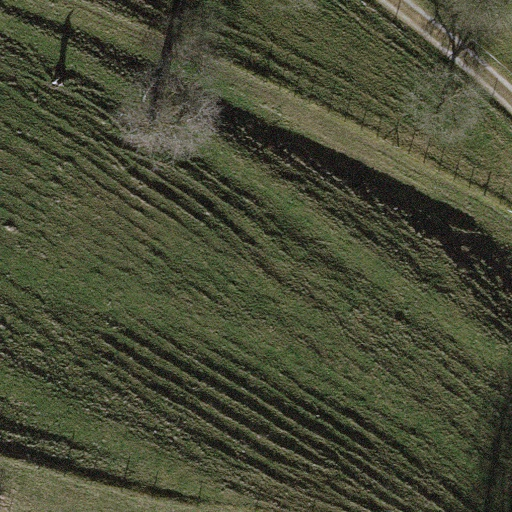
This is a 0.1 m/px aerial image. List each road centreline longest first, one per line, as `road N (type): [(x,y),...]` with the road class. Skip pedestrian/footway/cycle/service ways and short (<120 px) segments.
road 1 (track): [(511,86),(405,0)]
road 2 (track): [(121,511),(0,480)]
